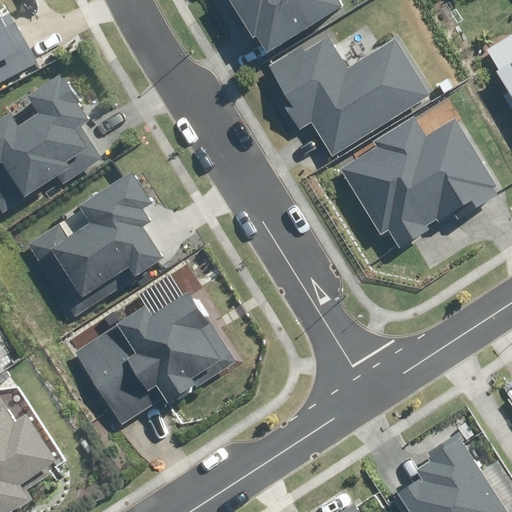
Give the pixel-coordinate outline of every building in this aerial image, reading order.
[(212,0),(232,31),(237,28),(246,41),(249,39),(260,56),(336,8),(331,0),(212,0)] [(0,82),(36,62),(14,21),(6,25),(0,14),(0,82)] [(271,98),(293,133),(304,126),(325,160),(425,99),(389,41),(340,70),(321,39),(298,53),(295,48),(261,68),(277,94),(271,98)] [(511,57),(491,71),(511,104),(511,57)] [(101,163),(82,133),(98,123),(61,65),(12,96),(24,114),(15,120),(7,108),(0,112),(0,221),(51,189),(53,193),(101,163)] [(495,197),(446,121),(421,137),(408,116),(365,144),(368,149),(333,172),(377,239),(397,226),(408,244),(432,228),(443,245),(474,225),(467,215),(495,197)] [(51,229),(23,247),(71,319),(158,262),(136,230),(144,224),(136,212),(147,206),(126,175),(74,209),(85,225),(59,242),(51,229)] [(141,310),(71,355),(119,428),(161,401),(166,408),(232,365),(201,319),(200,320),(183,294),(146,318),(141,310)] [(501,511),(453,435),(426,452),(430,460),(414,470),(421,481),(390,501),(397,511),(501,511)]
